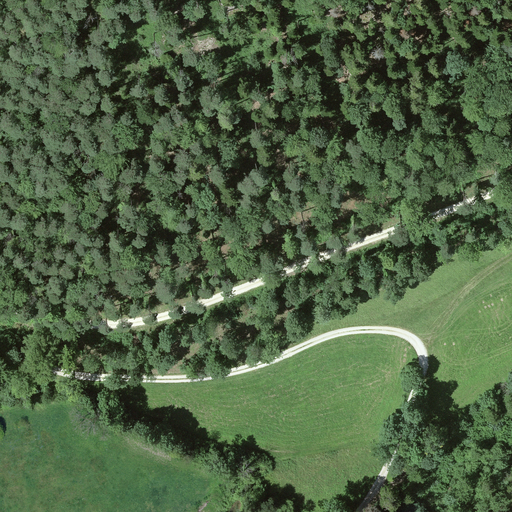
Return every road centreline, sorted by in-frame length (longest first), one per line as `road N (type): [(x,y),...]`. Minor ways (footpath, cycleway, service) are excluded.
road 1 (track): [(367,511),(423,361),(410,335),(352,330),(240,369),(169,378),(69,374),(0,348)]
road 2 (track): [(511,183),(157,317),(71,323),(0,304)]
road 3 (track): [(421,345),(459,297),(511,257)]
